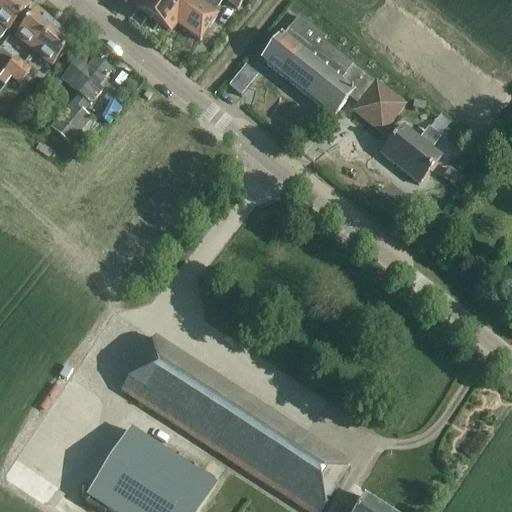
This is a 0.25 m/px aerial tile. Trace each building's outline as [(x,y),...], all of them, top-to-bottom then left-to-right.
[(28,6),(20,0),(4,0),(0,5),(0,25),(7,31),(28,6)] [(169,34),(192,0),(144,0),(136,12),(169,34)] [(192,0),(169,34),(169,35),(175,27),(199,44),(218,17),(215,15),(223,2),(237,11),(244,0),(192,0)] [(33,54),(54,28),(35,12),(14,37),(33,54)] [(323,43),(326,40),(299,18),(288,32),(282,39),(281,39),(262,63),(333,119),(352,95),(361,102),(352,114),(382,137),(405,107),(323,43)] [(71,43),(54,28),(33,54),(50,68),(71,43)] [(87,67),(78,59),(60,81),(79,97),(50,130),(69,146),(91,121),(82,113),(88,105),(90,107),(102,92),(98,88),(110,73),(94,59),(87,67)] [(227,90),(248,93),(247,101),(266,103),(268,90),(252,88),(255,62),(231,59),(227,90)] [(12,80),(23,66),(16,60),(5,74),(12,80)] [(20,86),(31,72),(23,66),(12,80),(20,86)] [(282,117),(287,106),(270,99),(266,110),(282,117)] [(419,187),(441,159),(403,129),(381,157),(419,187)] [(308,141),(320,157),(331,149),(318,132),(308,141)] [(451,171),(443,181),(455,191),(463,180),(451,171)] [(321,511),(351,468),(155,340),(121,392),(303,511),(321,511)] [(130,432),(86,499),(105,511),(197,511),(214,487),(130,432)] [(0,467),(14,480),(28,465),(15,452),(0,467)] [(384,511),(365,499),(356,511),(384,511)]
